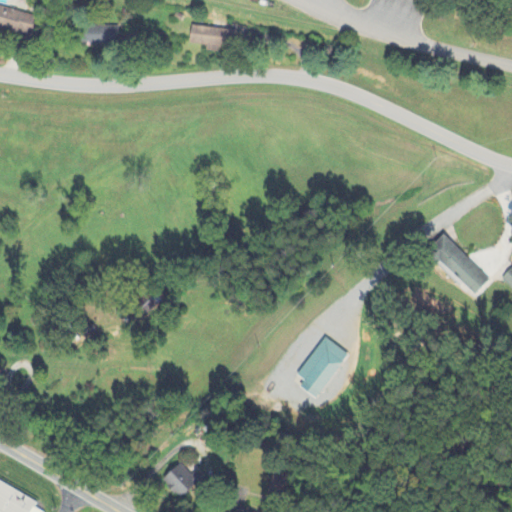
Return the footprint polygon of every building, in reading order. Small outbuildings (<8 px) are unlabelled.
[(0,6),(38,18),(33,34),(19,30),(18,33),(0,27),(0,6)] [(120,26),(120,43),(100,43),(100,46),(93,46),(93,43),(80,43),(80,26),(120,26)] [(187,46),(205,48),(204,52),(230,55),(233,33),(190,27),(187,46)] [(449,236),(493,282),(479,295),(446,260),(442,264),(431,253),(449,236)] [(511,269),(511,286),(503,277),(511,269)] [(155,310),(148,295),(134,302),(141,317),(155,310)] [(330,338),(352,355),(318,398),(303,387),(307,381),(300,376),(330,338)] [(288,497),(270,491),(276,474),(283,476),(287,464),(297,466),(288,497)] [(167,480),(185,465),(194,476),(198,472),(204,480),(183,499),(179,494),(178,495),(171,486),(172,485),(167,480)] [(0,479),(41,502),(34,511),(5,511),(0,509),(0,479)]
